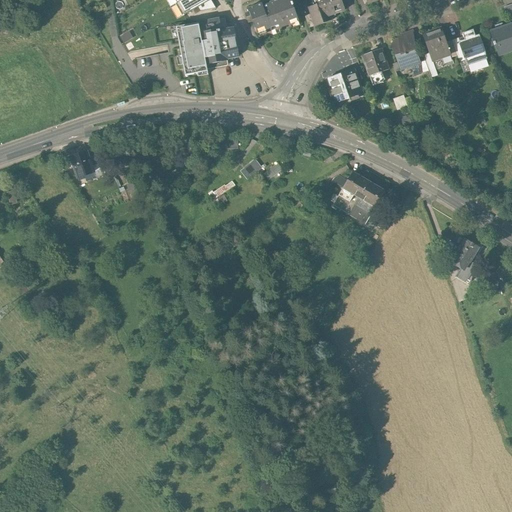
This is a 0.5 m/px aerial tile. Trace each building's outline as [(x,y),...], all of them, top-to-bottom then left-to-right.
[(211,0),(183,0),(177,3),(184,15),(211,0)] [(290,0),(280,0),(276,2),(262,7),(270,28),(272,32),(285,27),(298,22),(290,0)] [(316,26),(317,27),(329,23),(327,18),(345,12),(341,0),(320,0),(322,5),(310,9),(312,14),(316,26)] [(258,33),(270,28),(262,7),(261,4),(248,9),(250,13),(254,23),(258,33)] [(235,13),(202,20),(209,61),(244,56),(235,13)] [(248,25),(254,23),(250,13),(245,16),(248,25)] [(310,28),(316,26),(312,14),(306,16),(310,28)] [(209,61),(202,20),(178,24),(187,78),(212,74),(209,61)] [(511,51),(511,25),(511,24),(490,32),(493,40),(495,46),(499,56),(511,51)] [(441,29),(423,35),(430,53),(434,65),(452,58),(446,43),(441,29)] [(398,64),(401,71),(412,68),(414,75),(423,72),(419,60),(416,52),(419,51),(413,32),(397,37),(403,56),(396,58),(398,64)] [(479,37),(460,43),(466,60),(467,61),(486,55),(479,37)] [(459,39),(452,41),(457,56),(460,63),(466,60),(460,43),(459,39)] [(452,58),(457,56),(452,41),(446,43),(452,58)] [(381,50),(362,56),(369,76),(388,69),(381,50)] [(424,56),(425,58),(430,72),(432,80),(438,78),(434,65),(430,53),(424,56)] [(425,74),(430,72),(425,58),(419,60),(423,72),(425,74)] [(336,104),(362,94),(354,70),(328,79),(336,104)] [(408,95),(403,97),(407,108),(412,107),(408,95)] [(397,112),(407,108),(403,97),(394,100),(397,112)] [(238,155),(238,139),(222,139),(222,150),(228,150),(228,155),(238,155)] [(86,153),(70,158),(75,177),(92,172),(91,168),(88,159),(86,153)] [(94,157),(88,159),(91,168),(97,166),(94,157)] [(240,173),(247,181),(262,170),(255,161),(240,173)] [(277,165),(264,176),(269,182),(282,171),(277,165)] [(357,200),(368,183),(353,174),(348,182),(344,189),(342,191),(357,200)] [(332,182),(344,189),(348,182),(339,177),(332,182)] [(213,194),(217,199),(235,187),(232,183),(225,187),(224,187),(213,194)] [(383,192),(368,183),(357,200),(373,209),(383,192)] [(15,191),(8,194),(13,209),(20,204),(15,191)] [(333,206),(348,215),(357,200),(342,191),(333,206)] [(227,202),(224,196),(217,200),(221,206),(227,202)] [(373,209),(357,200),(348,215),(363,225),(373,209)] [(480,249),(465,240),(451,263),(453,265),(451,268),(460,273),(467,262),(471,264),(480,249)] [(189,256),(184,247),(175,252),(180,260),(189,256)] [(477,268),(471,264),(467,262),(460,273),(456,279),(466,285),(477,268)] [(483,278),(488,290),(499,285),(495,274),(483,278)]
